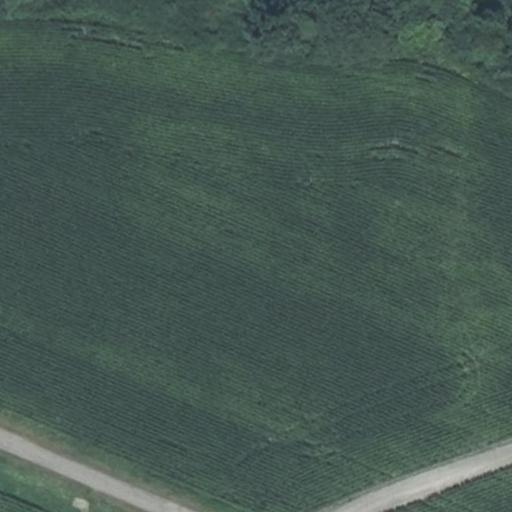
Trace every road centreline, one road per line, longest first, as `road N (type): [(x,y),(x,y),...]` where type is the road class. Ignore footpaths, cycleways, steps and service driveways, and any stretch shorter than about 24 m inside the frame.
road 1 (track): [(0,438),(186,511)]
road 2 (track): [(346,511),(511,446)]
